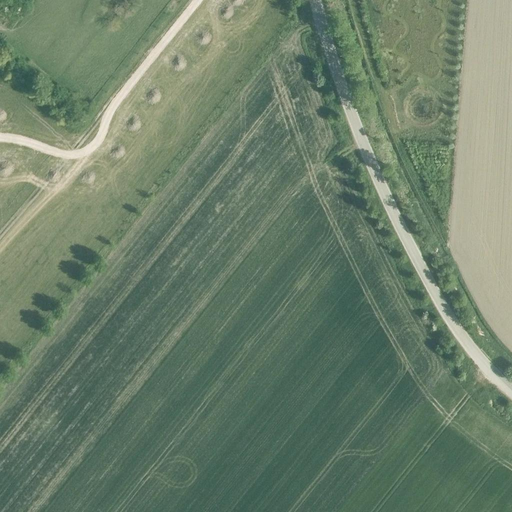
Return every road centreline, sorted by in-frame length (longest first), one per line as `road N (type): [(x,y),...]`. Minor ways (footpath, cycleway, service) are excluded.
road 1 (tertiary): [(511,393),(464,341),(408,245),(368,158),(315,0)]
road 2 (track): [(189,0),(0,236)]
